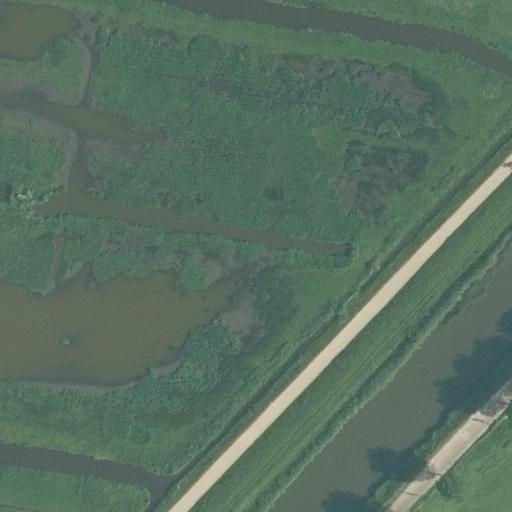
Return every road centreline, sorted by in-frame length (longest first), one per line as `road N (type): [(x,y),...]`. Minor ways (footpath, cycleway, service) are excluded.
road 1 (track): [(175,511),(511,160)]
road 2 (unclassified): [(398,511),(511,394)]
